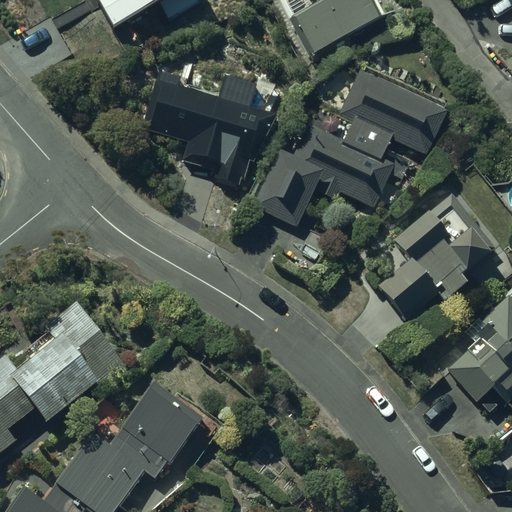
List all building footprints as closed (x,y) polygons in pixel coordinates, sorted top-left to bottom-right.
[(284,0),(314,57),(385,21),(373,0),(284,0)] [(279,158),(253,211),(293,230),(310,193),(335,205),(338,197),(371,213),(391,169),(380,164),(389,145),(420,160),(444,109),(359,70),(338,115),(353,122),(343,142),(300,122),(283,160),(279,158)] [(158,78),(140,132),(187,146),(182,166),(226,179),(232,159),(236,160),(255,93),(225,84),(219,104),(177,92),(179,84),(158,78)] [(405,264),(374,290),(405,328),(439,299),(445,306),(466,289),(461,283),(499,252),(451,195),(390,246),(405,264)] [(476,348),(446,375),(474,407),(488,394),(503,411),(511,402),(511,311),(503,301),(464,335),(476,348)] [(0,455),(12,445),(6,439),(31,417),(45,433),(104,380),(109,386),(125,372),(71,312),(43,337),(55,351),(38,367),(32,361),(15,377),(0,361),(0,455)] [(22,494),(8,511),(116,511),(118,511),(120,511),(154,511),(187,484),(182,481),(220,427),(177,393),(170,402),(152,387),(108,451),(90,438),(42,508),(22,494)]
